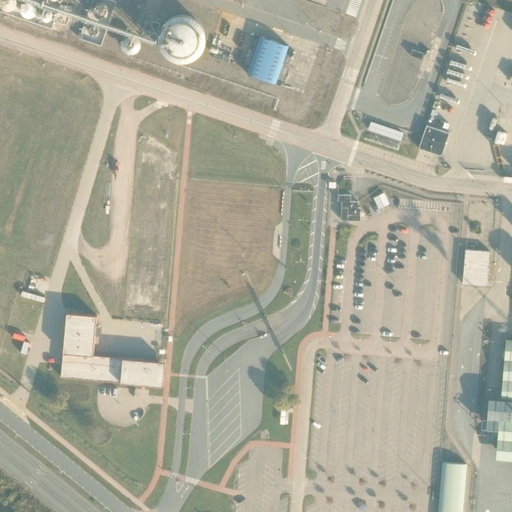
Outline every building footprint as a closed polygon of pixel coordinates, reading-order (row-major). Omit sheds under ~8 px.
[(116,0),(95,0),(95,3),(108,7),(107,11),(114,14),(118,1),(116,0)] [(210,54),(200,12),(160,22),(171,64),(210,54)] [(260,35),(247,74),(275,83),(288,45),(260,35)] [(412,49),(411,55),(422,59),(424,53),(423,53),(412,49)] [(371,122),(368,129),(401,140),(403,133),(390,128),(371,121),(371,122)] [(449,133),(427,125),(419,147),(441,155),(449,133)] [(341,219),(360,220),(360,207),(358,207),(358,201),(351,201),(351,195),(338,194),(338,200),(342,200),(341,219)] [(490,251),(466,249),(463,283),(487,284),(490,251)] [(97,315),(67,312),(61,377),(163,385),(165,361),(93,355),(97,315)] [(511,350),(505,350),(497,449),(511,450),(511,350)] [(451,459),(445,458),(445,464),(443,464),(439,511),(464,511),(468,466),(451,465),(451,459)]
